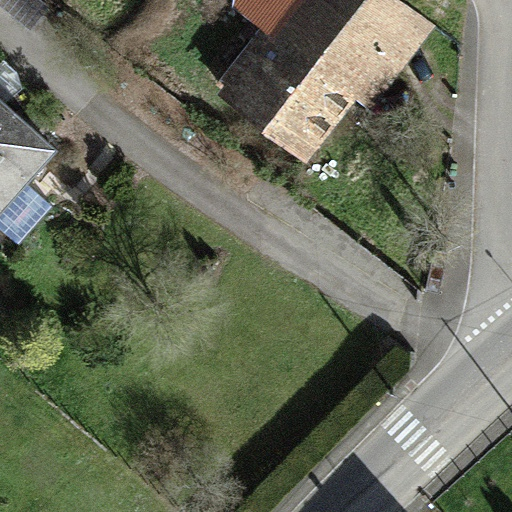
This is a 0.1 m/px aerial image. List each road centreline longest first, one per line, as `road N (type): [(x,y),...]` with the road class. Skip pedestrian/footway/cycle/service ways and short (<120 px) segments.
road 1 (tertiary): [(341,511),(511,359)]
road 2 (residential): [(511,198),(495,130),(504,0)]
